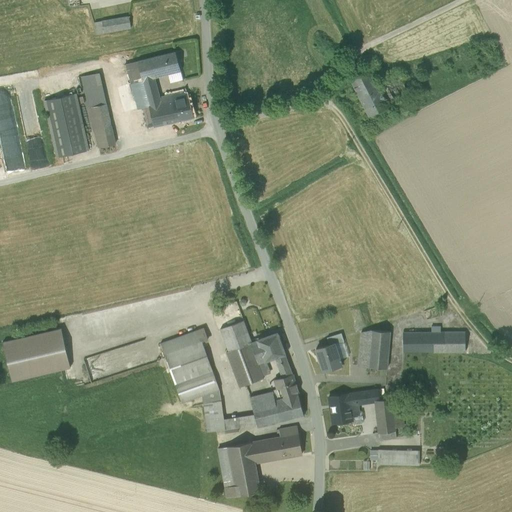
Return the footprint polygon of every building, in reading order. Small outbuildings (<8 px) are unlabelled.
[(129,18),(115,20),(117,31),(131,29),(129,18)] [(115,20),(95,23),(97,35),(117,31),(115,20)] [(175,52),(137,62),(142,81),(153,78),(180,71),(175,52)] [(137,62),(127,64),(132,84),(142,81),(137,62)] [(370,70),(350,80),(359,99),(379,89),(370,70)] [(98,73),(81,77),(89,108),(105,104),(98,73)] [(172,95),(159,98),(153,78),(142,81),(149,106),(142,108),(147,128),(178,121),(172,95)] [(386,103),(387,103),(399,96),(407,92),(400,78),(379,89),(386,103)] [(142,81),(132,84),(138,110),(142,108),(149,106),(142,81)] [(379,89),(359,99),(368,116),(388,106),(387,103),(386,103),(379,89)] [(186,92),(172,95),(178,121),(193,118),(188,97),(187,97),(186,92)] [(75,94),(44,101),(57,158),(88,151),(75,94)] [(399,96),(387,103),(388,106),(390,109),(402,102),(399,96)] [(105,104),(89,108),(98,148),(114,145),(105,104)] [(243,321),(220,329),(228,351),(251,343),(243,321)] [(432,332),(403,332),(403,351),(466,351),(465,332),(441,332),(441,325),(432,325),(432,332)] [(203,328),(160,344),(174,384),(212,371),(202,342),(207,340),(203,328)] [(368,367),(371,329),(359,334),(356,366),(368,367)] [(390,331),(371,329),(368,367),(387,368),(390,331)] [(76,371),(65,331),(4,348),(16,388),(76,371)] [(334,342),(334,343),(341,340),(343,340),(341,332),(327,336),(329,343),(334,342)] [(257,340),(265,361),(274,358),(284,354),(277,333),(257,340)] [(265,361),(257,340),(251,343),(228,351),(226,352),(239,388),(262,379),(257,364),(265,361)] [(341,340),(334,343),(340,361),(347,359),(341,340)] [(329,343),(316,348),(323,370),(341,365),(340,361),(334,343),(334,342),(329,343)] [(284,354),(274,358),(279,369),(289,366),(284,354)] [(212,371),(174,384),(181,403),(202,396),(218,390),(219,390),(212,371)] [(292,374),(274,380),(280,399),(298,394),(298,395),(292,374)] [(377,389),(328,396),(332,423),(352,420),(352,423),(354,424),(362,423),(363,421),(361,410),(358,411),(357,404),(375,401),(379,400),(378,397),(377,389)] [(218,390),(202,396),(203,403),(220,401),(218,390)] [(272,392),(249,397),(252,406),(275,400),(272,392)] [(275,400),(252,406),(254,415),(256,425),(257,427),(303,416),(298,395),(298,394),(280,399),(275,400)] [(400,397),(392,398),(395,427),(403,426),(400,397)] [(379,400),(375,401),(378,433),(379,433),(395,430),(395,427),(392,398),(391,398),(379,400)] [(223,419),(220,401),(203,403),(205,422),(215,421),(223,419)] [(256,425),(254,415),(223,419),(215,421),(217,431),(256,425)] [(217,431),(215,421),(205,422),(207,432),(217,431)] [(294,426),(278,429),(279,438),(283,437),(296,435),(294,426)] [(395,430),(379,433),(380,440),(396,438),(395,430)] [(296,435),(283,437),(285,449),(284,449),(285,458),(301,455),(297,435),(296,435)] [(279,438),(227,448),(231,468),(254,464),(285,458),(284,449),(285,449),(283,437),(279,438)] [(227,448),(217,449),(224,488),(234,486),(231,468),(227,448)] [(419,465),(419,461),(419,451),(378,451),(377,464),(419,465)] [(254,464),(231,468),(234,486),(236,497),(259,493),(254,464)] [(234,486),(224,488),(226,499),(236,497),(234,486)]
